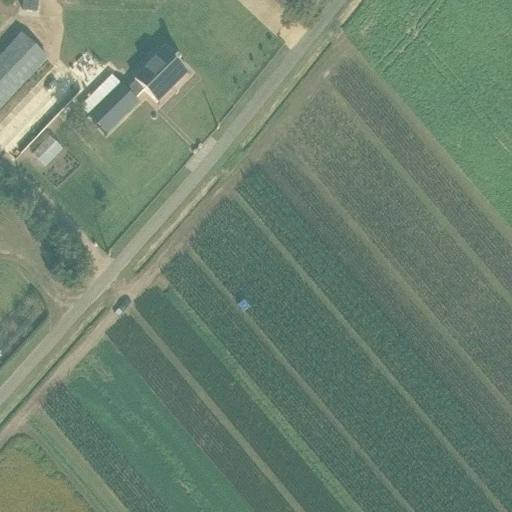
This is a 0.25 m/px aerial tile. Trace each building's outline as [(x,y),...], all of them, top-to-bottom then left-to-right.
[(44,0),(44,9),(60,10),(60,0),(44,0)] [(0,122),(6,129),(75,60),(45,31),(0,76),(0,122)] [(82,94),(93,80),(82,71),(71,84),(82,94)] [(107,135),(138,102),(110,75),(78,108),(107,135)] [(41,149),(59,173),(86,152),(68,128),(41,149)]
